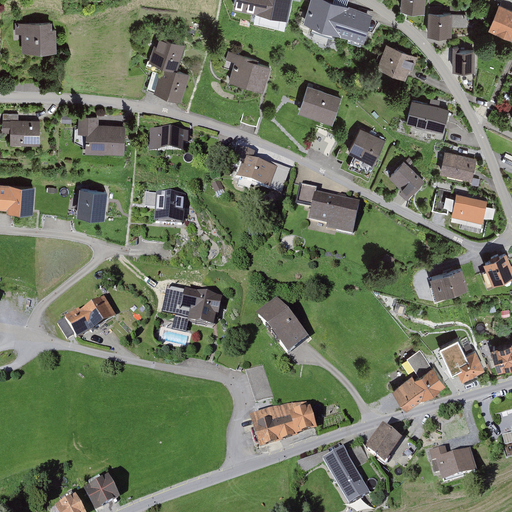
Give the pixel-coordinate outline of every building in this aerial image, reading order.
[(287,0),(255,0),(254,7),(286,12),(287,0)] [(331,0),(331,1),(326,0),(308,0),(303,18),(362,36),(368,15),(353,10),(354,6),(344,3),(344,0),(331,0)] [(421,0),(400,0),(400,11),(420,13),(421,0)] [(440,4),(426,3),(424,36),(448,37),(448,26),(465,27),(466,12),(440,11),(440,4)] [(511,13),(498,7),(488,28),(511,38),(511,13)] [(50,18),(12,20),(13,31),(20,31),(21,48),(55,46),(54,26),(50,26),(50,18)] [(146,59),(162,64),(174,68),(182,43),(155,34),(146,59)] [(415,53),(384,41),(381,49),(384,50),(379,62),(405,72),(408,62),(411,63),(415,53)] [(451,45),(450,67),(472,67),(472,49),(456,48),(456,45),(451,45)] [(244,54),(226,48),(223,57),(233,60),(227,77),(261,88),(268,65),(243,57),(244,54)] [(150,70),(144,86),(176,97),(184,71),(174,68),(162,64),(159,73),(150,70)] [(338,94),(306,83),(297,109),(329,120),(338,94)] [(446,105),(410,96),(405,118),(440,127),(446,105)] [(15,112),(0,112),(0,119),(8,120),(7,141),(38,141),(38,119),(15,119),(15,112)] [(96,115),(77,114),(76,123),(73,123),(72,134),(82,142),(81,151),(121,152),(122,123),(96,122),(96,115)] [(384,138),(357,125),(346,150),(352,153),(348,162),(345,160),(343,164),(367,175),(384,138)] [(191,131),(147,129),(147,151),(183,152),(183,141),(190,141),(191,131)] [(252,150),(235,145),(231,159),(240,161),(235,179),(270,189),(276,168),(249,160),(252,150)] [(473,156),(442,149),(437,170),(468,177),(473,156)] [(511,155),(503,151),(499,159),(511,164),(511,155)] [(402,159),(388,174),(406,192),(421,177),(402,159)] [(35,185),(0,183),(0,208),(7,209),(7,210),(33,212),(35,185)] [(314,187),(299,184),(295,202),(309,205),(306,219),(324,223),(323,228),(349,234),(356,202),(313,193),(314,187)] [(107,190),(80,187),(77,214),(104,217),(107,190)] [(488,200),(437,188),(432,210),(447,213),(449,207),(453,208),(451,214),(483,221),(488,200)] [(185,196),(157,193),(154,224),(183,226),(185,196)] [(511,271),(504,252),(483,261),(487,269),(479,272),(486,288),(494,285),(492,280),(511,271)] [(464,290),(459,268),(429,275),(431,284),(427,285),(431,302),(445,299),(444,295),(464,290)] [(171,315),(210,323),(213,311),(216,312),(220,296),(177,287),(171,315)] [(76,308),(55,320),(64,336),(72,332),(75,337),(113,314),(102,296),(77,311),(76,308)] [(276,299),(256,315),(285,351),(305,334),(276,299)] [(511,336),(488,342),(494,363),(511,358),(511,336)] [(412,376),(424,393),(442,380),(431,363),(429,365),(417,348),(404,356),(416,373),(412,376)] [(473,348),(448,360),(451,368),(456,366),(460,376),(481,366),(473,348)] [(260,364),(243,370),(252,399),(269,394),(260,364)] [(390,387),(404,407),(424,393),(412,376),(410,373),(390,387)] [(265,399),(250,404),(252,411),(267,406),(265,399)] [(285,404),(246,417),(256,448),(315,428),(308,406),(288,412),(285,404)] [(511,406),(511,409),(511,430),(499,434),(505,455),(511,452),(511,406)] [(399,438),(381,425),(364,449),(382,461),(399,438)] [(344,455),(339,448),(319,461),(346,504),(365,493),(366,496),(374,491),(370,484),(378,478),(358,446),(344,455)] [(442,446),(427,451),(433,472),(439,471),(442,480),(462,474),(463,477),(474,474),(466,446),(444,453),(442,446)] [(300,474),(317,461),(315,455),(295,463),(300,474)] [(95,477),(84,483),(87,488),(80,492),(91,511),(114,499),(108,489),(112,487),(106,477),(98,481),(95,477)] [(79,511),(71,499),(50,511),(79,511)]
